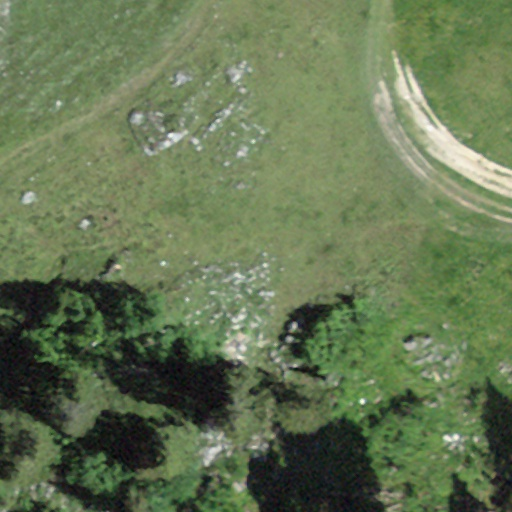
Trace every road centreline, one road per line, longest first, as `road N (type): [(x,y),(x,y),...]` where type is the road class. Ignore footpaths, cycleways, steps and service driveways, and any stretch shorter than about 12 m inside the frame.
road 1 (track): [(0,167),(135,84),(203,0)]
road 2 (track): [(511,183),(474,179),(397,114),(374,0)]
